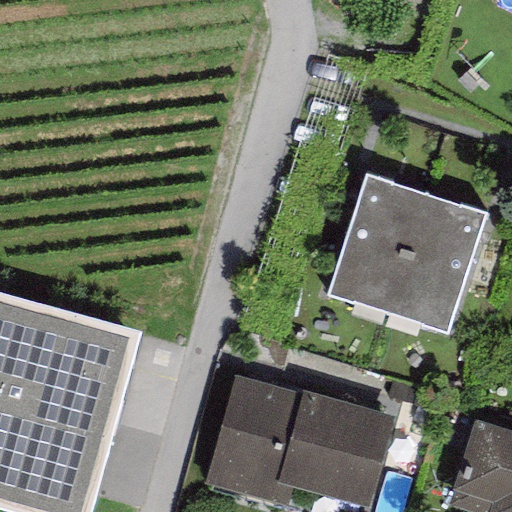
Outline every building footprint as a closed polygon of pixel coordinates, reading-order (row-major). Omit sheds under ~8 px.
[(385,322),(425,198),(365,179),(325,303),(385,322)] [(425,198),(385,322),(446,342),(486,218),(425,198)] [(0,302),(0,511),(92,511),(140,341),(0,302)] [(300,401),(234,383),(204,489),(286,511),(287,509),(297,511),(370,511),(395,424),(301,397),(300,401)] [(511,511),(511,440),(472,429),(447,511),(451,511),(511,511)]
